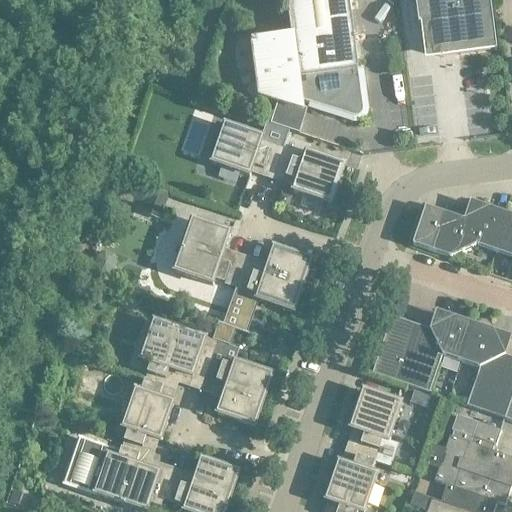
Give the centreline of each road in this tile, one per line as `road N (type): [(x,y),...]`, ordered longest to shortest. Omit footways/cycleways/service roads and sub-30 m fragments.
road 1 (residential): [(301,475),(372,269)]
road 2 (unknown): [(405,188),(380,0)]
road 3 (residential): [(375,256),(385,217),(405,188),(511,167)]
road 4 (residential): [(511,304),(375,256)]
road 5 (residential): [(301,475),(180,436)]
road 6 (residential): [(372,269),(253,230)]
